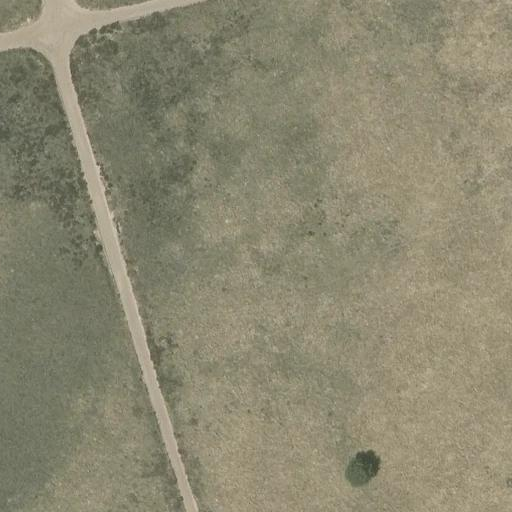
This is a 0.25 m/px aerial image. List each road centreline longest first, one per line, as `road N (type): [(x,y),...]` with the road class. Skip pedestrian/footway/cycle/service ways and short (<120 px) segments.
road 1 (track): [(58,33),(106,242),(191,511)]
road 2 (track): [(58,33),(178,0)]
